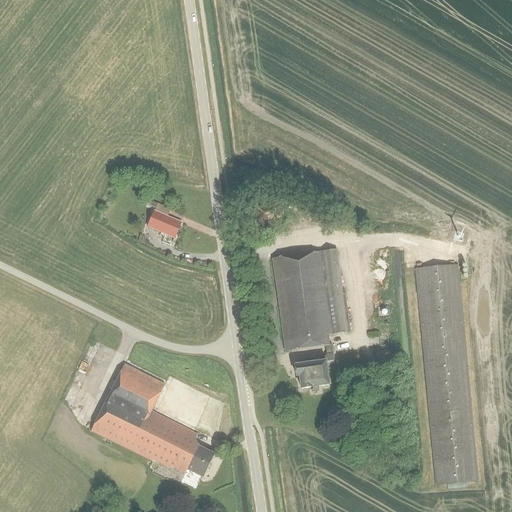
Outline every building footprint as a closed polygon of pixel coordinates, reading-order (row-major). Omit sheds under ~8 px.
[(158,206),(149,202),(147,207),(156,211),(158,206)] [(258,223),(279,220),(278,207),(256,210),(258,223)] [(181,225),(154,213),(148,229),(174,240),(181,225)] [(328,337),(349,334),(344,296),(342,297),(335,251),(271,260),(285,352),(324,347),(326,356),(324,359),(306,361),(306,367),(295,368),(296,378),(298,378),(300,390),(311,389),(312,394),(319,393),(318,388),(328,386),(325,364),(333,363),(331,346),(329,347),(328,337)] [(436,487),(479,483),(458,265),(416,269),(436,487)] [(376,354),(377,363),(393,362),(392,353),(376,354)] [(203,478),(215,455),(199,447),(196,439),(198,435),(152,412),(165,385),(125,365),(92,432),(153,462),(154,460),(170,468),(171,466),(185,473),(187,470),(203,478)] [(181,481),(184,477),(174,470),(171,475),(181,481)]
